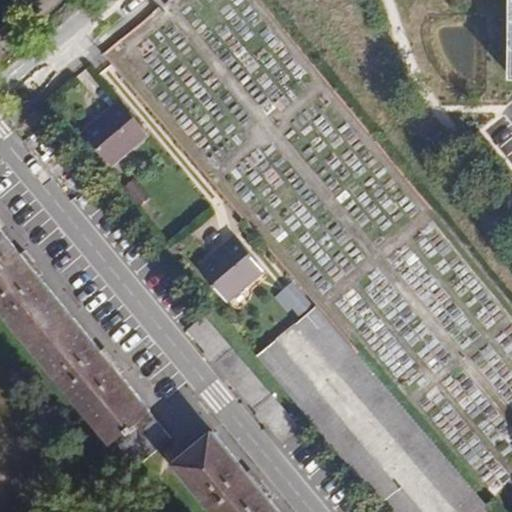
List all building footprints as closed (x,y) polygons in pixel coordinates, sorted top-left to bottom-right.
[(150,144),(120,108),(85,137),(114,173),(150,144)] [(252,267),(223,231),(187,261),(217,296),(252,267)] [(0,317),(106,449),(113,444),(146,417),(0,239),(0,317)] [(295,319),(313,306),(294,281),(276,295),(295,319)] [(181,332),(276,444),(292,430),(198,318),(181,332)] [(491,511),(353,359),(334,376),(456,511),(491,511)] [(418,511),(314,393),(296,411),(383,511),(418,511)] [(169,445),(146,417),(113,444),(136,471),(169,445)] [(274,511),(210,436),(190,453),(172,467),(209,511),(274,511)]
